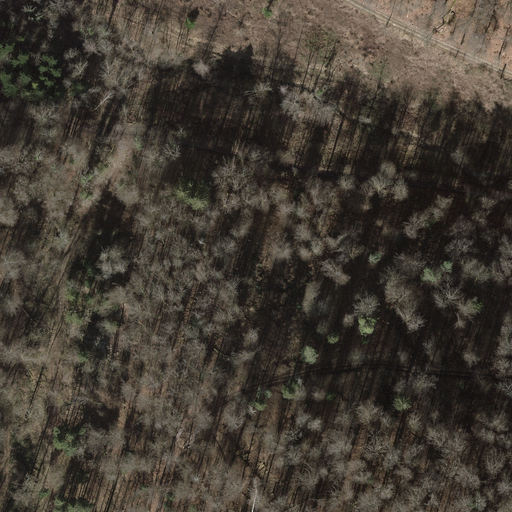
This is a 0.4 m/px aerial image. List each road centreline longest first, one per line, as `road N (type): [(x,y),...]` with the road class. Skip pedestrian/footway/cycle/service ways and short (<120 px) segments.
road 1 (track): [(511,195),(132,138),(0,89)]
road 2 (track): [(56,114),(60,147),(27,216),(14,275),(2,511)]
road 3 (track): [(132,138),(79,231),(62,282),(53,511)]
road 4 (track): [(161,468),(201,418),(239,392),(349,368),(511,382)]
road 5 (track): [(370,0),(511,75)]
